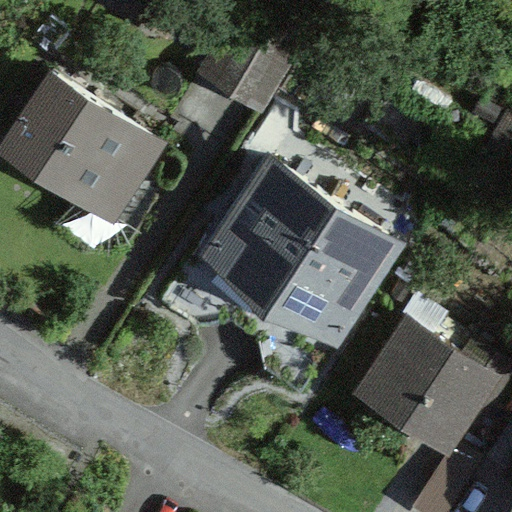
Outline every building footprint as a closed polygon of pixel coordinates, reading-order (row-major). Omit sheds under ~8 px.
[(164,30),(179,8),(167,0),(150,0),(141,14),(164,30)] [(262,104),(306,38),(247,0),(235,0),(196,61),(262,104)] [(0,133),(115,209),(169,129),(52,52),(0,130),(0,133)] [(342,108),(364,75),(333,55),(332,55),(311,88),(342,108)] [(337,203),(271,154),(195,255),(261,321),(337,203)] [(406,244),(337,203),(261,321),(338,348),(406,244)] [(485,409),(511,369),(511,346),(471,319),(462,332),(403,292),(349,372),(446,437),(472,400),(485,409)] [(0,511),(8,511),(10,510),(0,503),(0,511)]
